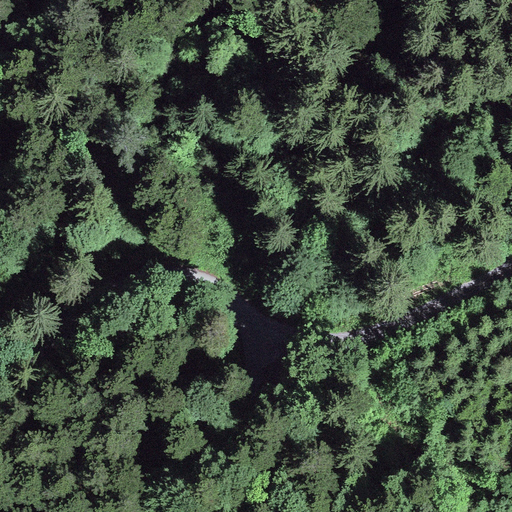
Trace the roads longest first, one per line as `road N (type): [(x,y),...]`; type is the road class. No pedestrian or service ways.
road 1 (unclassified): [(0,372),(131,278),(161,274),(190,282),(235,310),(260,347),(256,383),(163,511)]
road 2 (track): [(260,347),(369,333),(511,274)]
